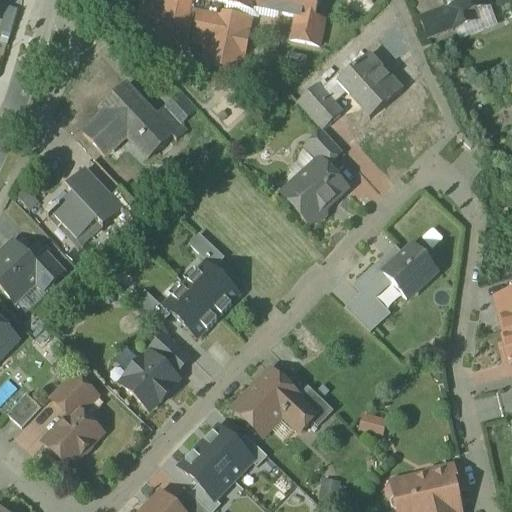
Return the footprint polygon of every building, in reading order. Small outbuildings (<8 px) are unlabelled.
[(161,0),(160,8),(142,4),(135,41),(154,45),(153,46),(171,50),(175,31),(190,34),(191,25),(196,27),(192,45),(207,48),(204,66),(240,73),(244,55),(245,55),(249,37),(230,33),(233,18),(226,17),(227,9),(252,14),(253,10),(264,13),(267,0),(161,0)] [(317,0),(267,0),(264,13),(295,19),(290,42),(319,48),(325,24),(313,22),(317,0)] [(486,0),(443,0),(447,9),(445,9),(454,32),(477,23),(474,14),(490,8),(486,0)] [(445,9),(419,20),(428,42),(454,32),(445,9)] [(341,27),(329,24),(324,46),(336,49),(341,27)] [(401,94),(369,59),(342,83),(338,79),(322,94),(334,108),(350,94),(373,119),(401,94)] [(125,89),(102,111),(105,115),(83,136),(105,158),(126,138),(148,161),(172,139),(173,138),(155,119),(125,89)] [(322,94),(318,90),(298,107),(307,117),(323,135),(343,117),(322,94)] [(194,115),(178,98),(165,109),(182,126),(194,115)] [(165,109),(155,119),(173,138),(172,139),(176,143),(187,133),(182,126),(165,109)] [(323,135),(306,151),(318,164),(319,164),(326,170),(342,156),(323,135)] [(318,164),(283,197),(310,227),(312,225),(317,225),(324,219),(325,213),(346,193),(326,170),(319,164),(318,164)] [(106,193),(86,172),(66,192),(73,199),(57,214),(55,212),(47,220),(49,223),(53,219),(66,232),(75,224),(85,235),(97,224),(103,231),(123,212),(112,201),(105,194),(106,193)] [(148,221),(121,192),(112,201),(123,212),(139,231),(148,221)] [(507,211),(498,213),(501,225),(509,223),(507,211)] [(27,260),(13,246),(0,258),(0,289),(14,305),(35,286),(43,278),(27,260)] [(414,248),(383,277),(391,287),(407,303),(438,274),(414,248)] [(63,275),(39,249),(27,260),(43,278),(35,286),(43,294),(63,275)] [(395,249),(352,289),(369,307),(391,287),(383,277),(382,276),(402,258),(403,257),(395,249)] [(238,298),(205,267),(185,288),(217,320),(219,317),(221,319),(231,308),(229,307),(238,298)] [(185,288),(164,310),(196,341),(205,332),(206,334),(216,323),(215,322),(217,320),(185,288)] [(511,296),(496,301),(505,336),(511,334),(511,296)] [(0,361),(17,343),(0,326),(0,361)] [(189,363),(163,339),(151,352),(163,363),(175,375),(177,376),(189,363)] [(160,367),(149,356),(144,362),(143,362),(125,381),(126,381),(121,387),(149,414),(159,403),(161,405),(169,395),(168,394),(178,383),(172,378),(175,375),(163,363),(160,367)] [(271,377),(262,386),(260,387),(235,413),(262,439),(283,417),(300,434),(310,423),(316,418),(298,400),(273,377),(271,377)] [(72,378),(50,401),(69,419),(76,412),(83,419),(98,402),(72,378)] [(334,414),(308,390),(298,400),(316,418),(310,423),(318,431),(334,414)] [(26,397),(7,418),(22,431),(41,411),(26,397)] [(69,419),(44,446),(70,471),(84,457),(87,457),(91,453),(91,449),(102,437),(83,419),(76,412),(69,419)] [(379,438),(383,421),(359,416),(355,433),(379,438)] [(452,469),(426,475),(426,478),(431,499),(455,494),(458,493),(452,469)] [(426,478),(398,484),(401,498),(393,500),(390,505),(391,511),(459,511),(455,494),(431,499),(426,478)] [(338,491),(323,488),(320,503),(335,506),(338,491)] [(349,493),(340,491),(339,501),(347,502),(349,493)] [(204,511),(184,492),(170,506),(176,511),(204,511)] [(161,497),(146,511),(176,511),(170,506),(161,497)]
